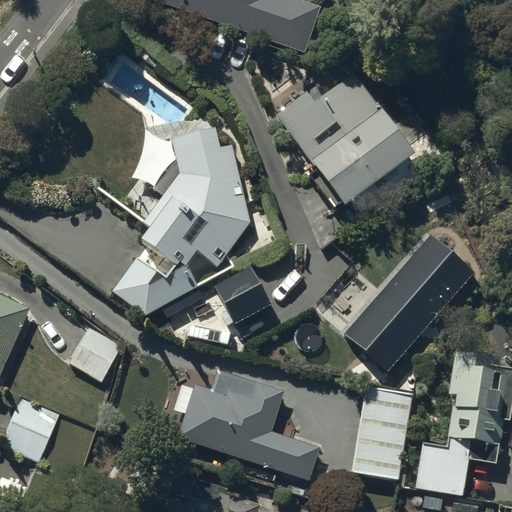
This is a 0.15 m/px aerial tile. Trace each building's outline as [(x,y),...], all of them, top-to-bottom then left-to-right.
[(156,0),(156,1),(304,52),(318,10),(289,0),(156,0)] [(414,161),(355,80),(315,109),(306,97),(279,117),(346,210),(414,161)] [(222,157),(217,138),(176,148),(185,182),(152,228),(161,234),(115,297),(146,320),(200,292),(190,273),(200,259),(219,272),(250,228),(231,155),(222,157)] [(466,275),(424,238),(340,335),(382,371),(466,275)] [(274,313),(254,275),(219,294),(239,331),(274,313)] [(0,365),(24,311),(0,300),(0,365)] [(120,346),(88,329),(69,364),(100,382),(120,346)] [(507,424),(511,391),(511,375),(489,372),(491,364),(451,357),(444,400),(454,402),(446,453),(417,448),(410,491),(459,499),(465,462),(492,467),(500,423),(507,424)] [(278,395),(217,374),(210,394),(195,389),(178,436),(302,478),(312,450),(264,434),(278,395)] [(414,398),(367,390),(352,478),(400,486),(414,398)] [(57,420),(20,405),(1,451),(38,466),(57,420)] [(151,511),(252,511),(162,481),(151,511)]
